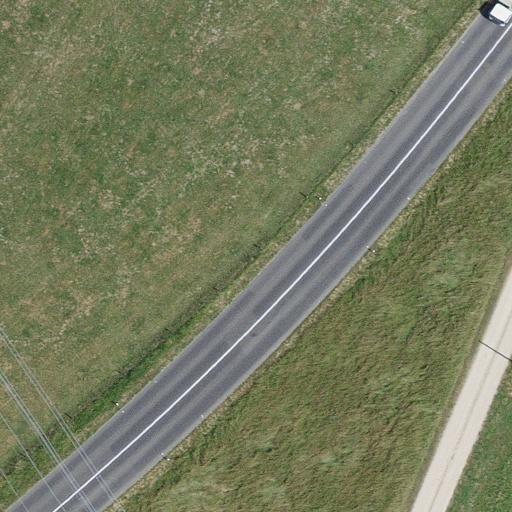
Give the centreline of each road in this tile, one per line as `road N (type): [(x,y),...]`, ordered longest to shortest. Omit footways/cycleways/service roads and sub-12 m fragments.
road 1 (tertiary): [(52,511),(245,335),(368,201),(511,21)]
road 2 (track): [(511,308),(425,511)]
